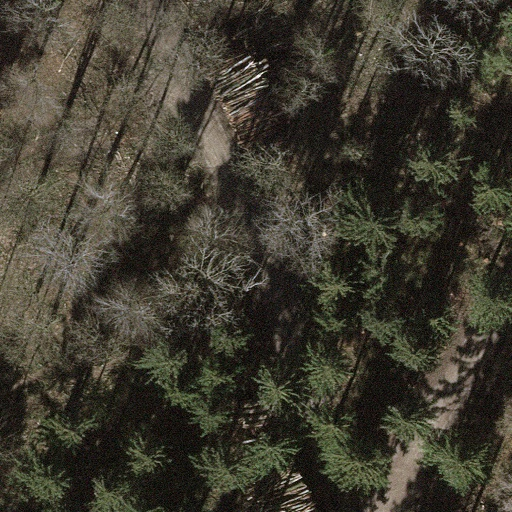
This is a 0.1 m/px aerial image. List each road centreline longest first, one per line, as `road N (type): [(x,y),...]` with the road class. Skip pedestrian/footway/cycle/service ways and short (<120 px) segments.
road 1 (track): [(157,0),(203,105),(311,511)]
road 2 (track): [(395,511),(511,320)]
